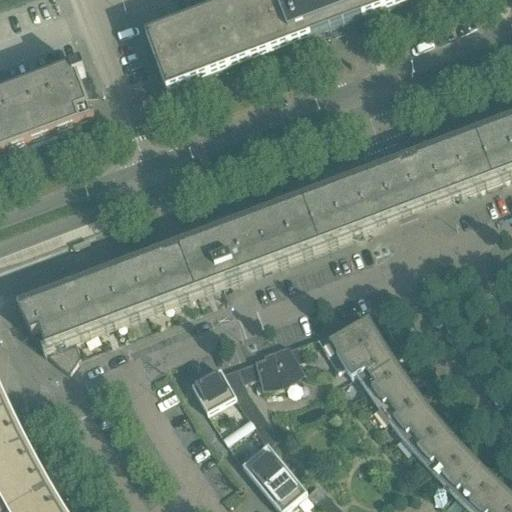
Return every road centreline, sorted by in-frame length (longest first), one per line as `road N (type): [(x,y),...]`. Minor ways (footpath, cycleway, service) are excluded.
road 1 (residential): [(391,268),(131,373)]
road 2 (tertiary): [(154,198),(371,116)]
road 3 (tertiary): [(361,91),(144,172)]
road 4 (residential): [(391,268),(461,388),(511,443)]
road 5 (tertiary): [(0,255),(154,198)]
road 6 (residential): [(215,511),(131,373)]
road 7 (tertiary): [(511,33),(361,91)]
road 8 (tertiary): [(144,172),(0,227)]
road 9 (tertiary): [(371,116),(511,62)]
road 10 (residential): [(427,252),(371,116)]
road 11 (unclassified): [(79,0),(131,137)]
